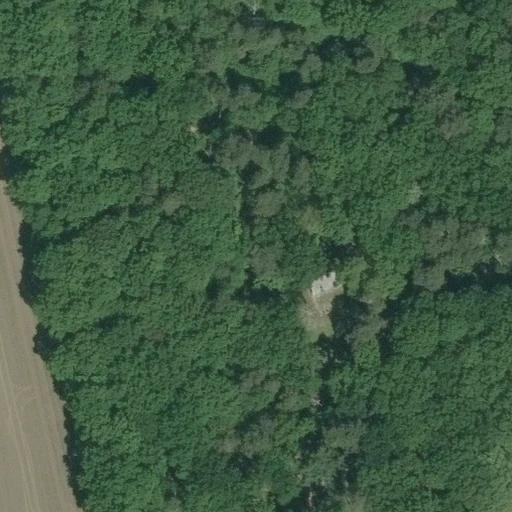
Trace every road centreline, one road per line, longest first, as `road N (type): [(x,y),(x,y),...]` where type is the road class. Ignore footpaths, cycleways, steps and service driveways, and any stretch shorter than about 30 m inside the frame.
road 1 (track): [(53,0),(180,511)]
road 2 (track): [(165,447),(252,415),(332,357)]
